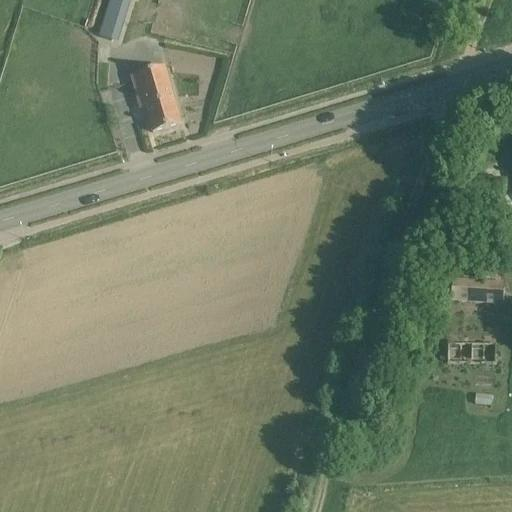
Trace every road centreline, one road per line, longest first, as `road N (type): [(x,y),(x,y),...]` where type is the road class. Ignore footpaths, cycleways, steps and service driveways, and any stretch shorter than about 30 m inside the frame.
road 1 (track): [(484,0),(307,511)]
road 2 (tertiary): [(0,222),(511,67)]
